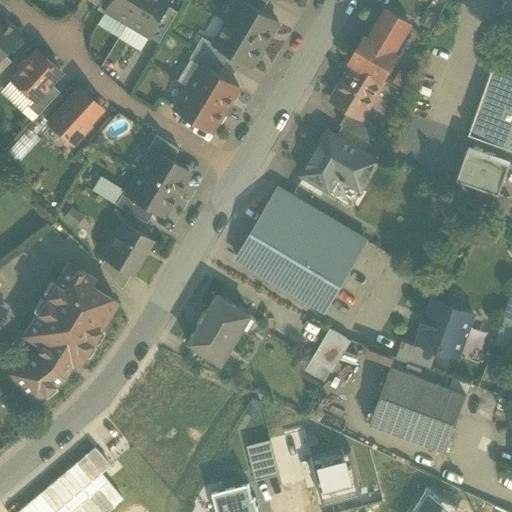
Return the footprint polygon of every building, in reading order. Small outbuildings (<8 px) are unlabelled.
[(95,0),(93,4),(104,10),(109,0),(95,0)] [(139,0),(109,0),(104,10),(126,23),(139,0)] [(139,0),(126,23),(148,37),(167,6),(170,0),(139,0)] [(261,12),(240,0),(239,0),(227,22),(264,44),(278,22),(261,12)] [(264,0),(240,0),(261,12),(267,2),(264,0)] [(177,12),(167,6),(148,37),(159,43),(177,12)] [(385,12),(368,41),(364,39),(351,61),(353,63),(381,79),(394,57),(390,55),(407,25),(385,12)] [(0,18),(0,54),(1,53),(18,35),(0,18)] [(264,44),(227,22),(213,44),(229,54),(251,67),(264,44)] [(213,44),(202,37),(195,48),(223,64),(229,54),(213,44)] [(223,64),(195,48),(189,58),(201,65),(218,75),(224,65),(223,64)] [(36,51),(27,61),(25,60),(18,68),(19,70),(9,80),(32,101),(33,102),(49,84),(60,72),(36,51)] [(1,53),(0,54),(0,72),(10,61),(1,53)] [(381,79),(353,63),(331,100),(348,111),(361,118),(362,118),(384,81),(381,79)] [(218,75),(201,65),(188,87),(225,110),(239,87),(218,75)] [(511,68),(500,67),(500,66),(493,65),(490,71),(491,72),(469,135),(511,150),(511,68)] [(49,84),(33,102),(32,101),(27,107),(36,116),(44,108),(58,92),(49,84)] [(225,110),(188,87),(174,109),(212,132),(225,110)] [(78,88),(67,100),(58,92),(44,108),(52,116),(47,122),(47,123),(71,144),(89,125),(87,124),(101,109),(78,88)] [(44,108),(32,123),(40,130),(47,123),(47,122),(52,116),(44,108)] [(361,118),(348,111),(340,124),(368,141),(376,127),(362,118),(361,118)] [(377,161),(326,131),(300,175),(329,191),(338,176),(360,190),(377,161)] [(178,149),(154,135),(147,148),(150,150),(151,149),(171,161),(178,149)] [(509,162),(469,147),(457,179),(498,194),(509,162)] [(171,161),(151,149),(150,150),(137,171),(175,194),(188,172),(171,161)] [(175,194),(137,171),(124,193),(124,194),(153,211),(162,216),(175,194)] [(278,189),(237,259),(323,310),(365,241),(278,189)] [(153,211),(124,194),(124,193),(122,192),(115,205),(145,223),(153,211)] [(151,241),(123,224),(102,258),(106,260),(130,275),(151,241)] [(121,291),(130,275),(106,260),(100,269),(121,291)] [(67,262),(22,334),(39,345),(35,352),(9,372),(31,401),(62,377),(70,363),(75,368),(115,301),(89,285),(93,278),(67,262)] [(215,295),(204,314),(203,313),(202,315),(203,315),(198,322),(197,324),(198,324),(186,343),(221,363),(229,350),(230,350),(231,348),(230,348),(235,340),(236,339),(235,339),(240,331),(241,331),(242,330),(241,329),(249,315),(215,295)] [(446,304),(433,299),(428,314),(424,313),(419,327),(423,328),(417,343),(436,350),(457,357),(472,313),(460,309),(462,303),(448,298),(446,304)] [(350,341),(330,329),(305,370),(315,376),(321,366),(332,372),(350,341)] [(436,350),(417,343),(416,346),(401,341),(396,357),(429,369),(436,350)] [(466,395),(390,367),(370,424),(445,451),(466,395)] [(269,441),(247,447),(255,480),(278,474),(269,441)] [(107,511),(122,500),(100,473),(109,466),(94,448),(18,511),(107,511)] [(343,453),(342,449),(311,457),(323,504),(349,497),(348,493),(359,491),(349,452),(343,453)] [(248,485),(213,494),(217,511),(257,511),(254,498),(251,499),(248,485)] [(416,511),(456,511),(428,494),(416,511)]
